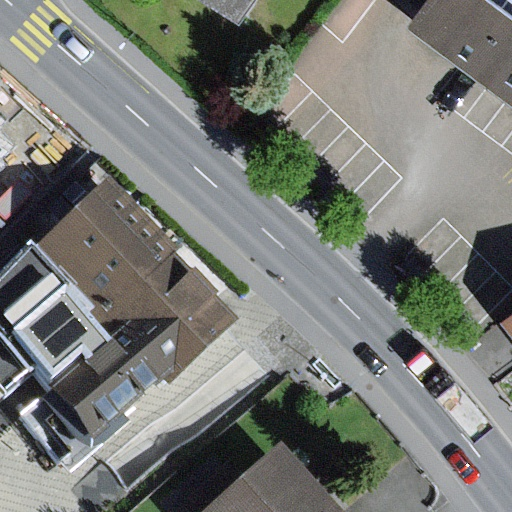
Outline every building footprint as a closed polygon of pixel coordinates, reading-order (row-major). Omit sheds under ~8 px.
[(217,0),(245,19),(259,0),(217,0)] [(511,0),(430,0),(419,15),(511,84),(511,0)] [(172,258),(105,185),(32,253),(88,314),(99,325),(172,258)] [(78,323),(88,314),(32,253),(22,243),(0,263),(0,393),(4,398),(19,384),(39,405),(101,348),(78,323)] [(172,258),(99,325),(111,338),(101,348),(39,405),(21,421),(67,470),(158,387),(163,392),(235,326),(172,258)] [(332,511),(276,450),(232,486),(216,471),(177,510),(178,511),(332,511)]
